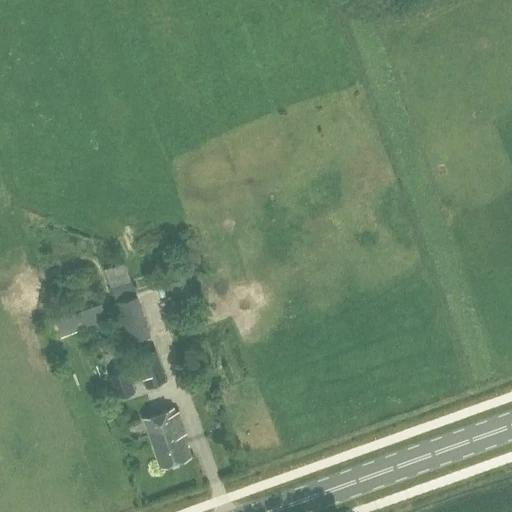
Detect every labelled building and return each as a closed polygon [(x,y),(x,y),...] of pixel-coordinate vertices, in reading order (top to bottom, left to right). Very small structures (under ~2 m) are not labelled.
[(137,293),(135,293),(124,261),(104,268),(115,301),(128,340),(150,332),(137,293)] [(184,276),(165,283),(174,305),(193,298),(184,276)] [(106,318),(101,303),(57,320),(62,334),(106,318)] [(156,347),(134,355),(145,388),(167,379),(156,347)] [(127,367),(108,373),(116,398),(135,391),(127,367)] [(159,467),(190,456),(172,407),(142,418),(159,467)]
